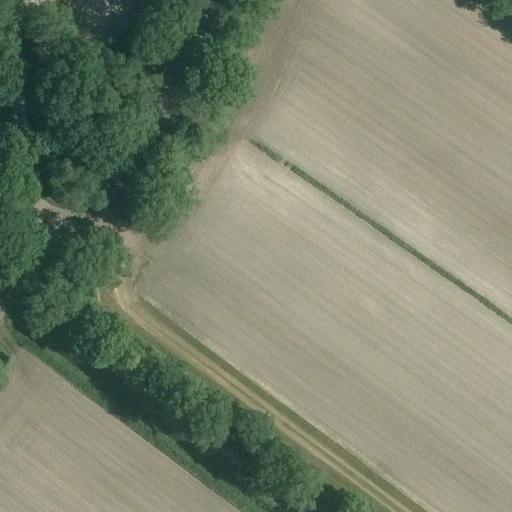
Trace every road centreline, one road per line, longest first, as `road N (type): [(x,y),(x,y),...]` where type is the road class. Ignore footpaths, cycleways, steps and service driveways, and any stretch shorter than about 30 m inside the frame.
road 1 (unclassified): [(66,235),(135,154),(210,0)]
road 2 (unclassified): [(66,235),(28,190),(6,0)]
